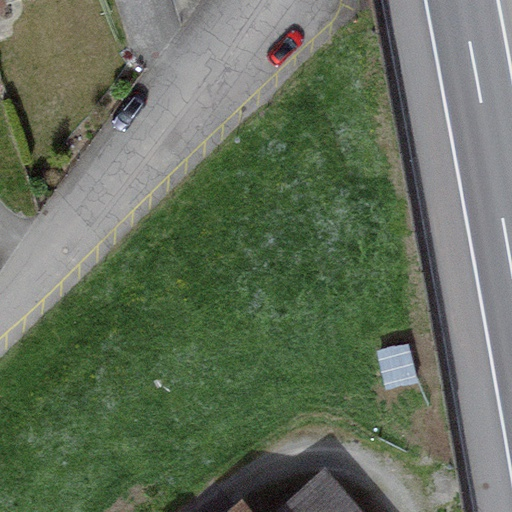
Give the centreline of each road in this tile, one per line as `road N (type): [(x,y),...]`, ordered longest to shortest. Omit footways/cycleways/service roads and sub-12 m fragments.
road 1 (residential): [(0,302),(228,0)]
road 2 (motorway): [(461,0),(511,274)]
